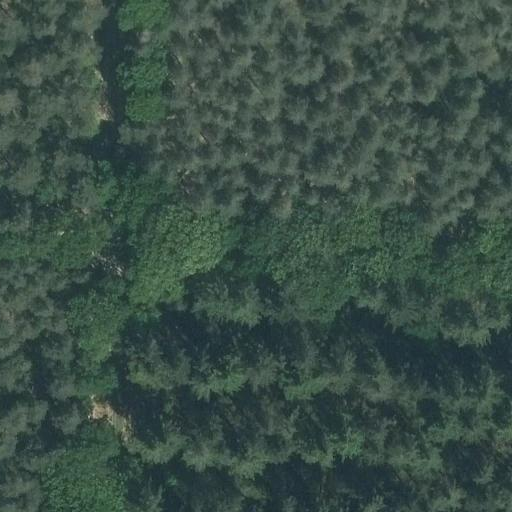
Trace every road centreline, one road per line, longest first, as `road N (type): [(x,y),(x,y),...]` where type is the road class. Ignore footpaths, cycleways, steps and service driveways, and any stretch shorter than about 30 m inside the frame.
road 1 (track): [(511,239),(123,234)]
road 2 (track): [(123,234),(122,511)]
road 3 (track): [(122,0),(123,234)]
road 4 (track): [(123,234),(0,234)]
